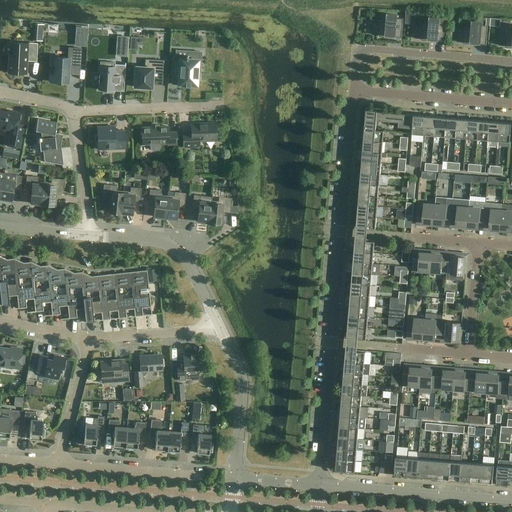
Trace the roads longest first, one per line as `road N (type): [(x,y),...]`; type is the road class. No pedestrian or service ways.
road 1 (residential): [(352,90),(319,485)]
road 2 (residential): [(352,90),(355,48),(511,62)]
road 3 (residential): [(511,501),(319,485)]
road 4 (tertiary): [(219,329),(196,278),(168,245),(90,235)]
road 5 (residential): [(511,103),(352,90)]
road 6 (tertiary): [(233,479),(241,375),(219,329)]
road 7 (residential): [(221,105),(74,115)]
road 8 (residential): [(200,476),(57,464)]
road 9 (residential): [(219,329),(89,338)]
road 10 (residential): [(57,464),(89,338)]
road 11 (residential): [(74,115),(90,235)]
